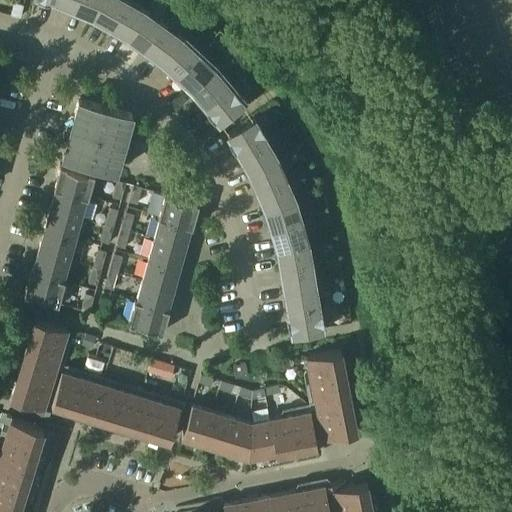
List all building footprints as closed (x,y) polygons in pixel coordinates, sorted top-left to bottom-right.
[(92,15),(98,0),(75,0),(73,7),(92,15)] [(110,25),(123,0),(98,0),(92,15),(110,25)] [(128,35),(145,8),(130,0),(123,0),(110,25),(128,35)] [(20,16),(23,4),(14,1),(11,14),(20,16)] [(144,47),(163,21),(145,8),(128,35),(144,47)] [(161,59),(182,35),(163,21),(144,47),(161,59)] [(176,74),(198,51),(182,35),(161,59),(176,74)] [(191,88),(215,66),(198,51),(176,74),(191,88)] [(204,103),(229,83),(215,66),(191,88),(204,103)] [(232,86),(229,83),(204,103),(207,107),(206,108),(214,117),(215,116),(219,120),(243,100),(240,96),(241,94),(233,85),(232,86)] [(88,171),(105,106),(78,98),(62,155),(64,156),(62,163),(60,163),(60,164),(65,165),(65,167),(88,173),(88,171)] [(116,170),(130,121),(132,113),(105,106),(88,171),(94,173),(112,178),(115,170),(116,170)] [(254,116),(227,132),(230,137),(228,138),(234,148),(236,147),(238,152),(266,136),(263,131),(265,130),(259,120),(257,121),(254,116)] [(249,170),(277,156),(277,155),(266,136),(238,152),(248,169),(249,170)] [(257,189),(287,176),(277,156),(249,170),(257,189)] [(88,196),(94,173),(88,171),(88,173),(65,167),(65,165),(60,164),(53,187),(55,187),(86,196),(88,196)] [(295,196),(287,176),(257,189),(265,207),(295,197),(295,196)] [(121,198),(126,181),(117,179),(113,195),(121,198)] [(137,202),(142,186),(133,183),(129,200),(137,202)] [(80,217),(86,196),(55,187),(49,209),(80,217)] [(170,196),(171,194),(164,192),(158,216),(160,216),(190,225),(192,226),(199,202),(192,200),(192,202),(170,196)] [(302,219),(295,197),(265,207),(271,227),(302,219)] [(113,227),(118,210),(109,207),(105,224),(113,227)] [(75,237),(80,217),(49,209),(44,228),(75,237)] [(134,215),(125,212),(121,229),(129,232),(134,215)] [(185,245),(190,225),(160,216),(154,237),(185,245)] [(308,239),(302,219),(271,227),(277,247),(308,241),(308,239)] [(108,244),(113,227),(105,224),(100,241),(108,244)] [(69,256),(75,237),(44,228),(38,248),(69,256)] [(124,248),(129,232),(121,229),(116,246),(124,248)] [(178,268),(185,245),(154,237),(148,259),(178,268)] [(312,263),(308,241),(277,247),(280,268),(312,263)] [(63,278),(69,256),(38,248),(32,269),(63,278)] [(101,268),(106,252),(98,249),(93,266),(101,268)] [(122,257),(114,254),(109,271),(117,273),(122,257)] [(172,289),(178,268),(148,259),(142,281),(172,289)] [(316,284),(312,263),(280,268),(284,289),(316,284)] [(97,285),(101,268),(93,266),(88,283),(97,285)] [(65,278),(63,278),(32,269),(31,269),(24,293),(30,294),(31,293),(52,299),(52,300),(58,302),(65,278)] [(113,290),(117,273),(109,271),(104,288),(113,290)] [(166,310),(172,289),(142,281),(136,302),(166,310)] [(319,306),(316,284),(284,289),(287,309),(319,306)] [(89,312),(95,296),(86,293),(81,310),(89,312)] [(110,301),(102,299),(97,315),(105,318),(110,301)] [(168,311),(166,310),(136,302),(134,301),(127,325),(134,327),(134,325),(156,331),(155,333),(162,335),(168,311)] [(323,326),(322,321),(324,320),(322,309),(320,309),(319,306),(287,309),(288,314),(286,315),(288,326),(290,326),(291,332),(323,326)] [(42,412),(68,328),(34,317),(10,396),(31,402),(29,408),(42,412)] [(341,348),(307,355),(323,442),(337,438),(337,434),(357,430),(341,348)] [(147,371),(161,376),(165,362),(151,358),(147,371)] [(247,374),(245,362),(233,364),(235,376),(247,374)] [(180,405),(62,369),(52,403),(170,438),(180,405)] [(213,377),(200,373),(198,380),(211,384),(213,377)] [(219,386),(232,390),(234,383),(221,379),(219,386)] [(252,397),(253,388),(241,385),(239,393),(252,397)] [(266,394),(265,386),(253,388),(252,397),(266,394)] [(249,457),(316,443),(317,443),(310,408),(251,420),(192,403),(182,436),(249,457)] [(18,511),(44,428),(10,417),(0,448),(0,511),(18,511)] [(446,432),(436,434),(439,446),(473,440),(511,431),(511,428),(510,420),(446,432)] [(436,434),(426,434),(426,436),(435,436),(437,445),(429,448),(430,450),(439,446),(439,444),(437,436),(436,434)] [(372,511),(367,481),(367,480),(347,484),(345,479),(331,482),(337,511),(372,511)] [(330,511),(325,483),(284,491),(223,503),(225,511),(330,511)]
